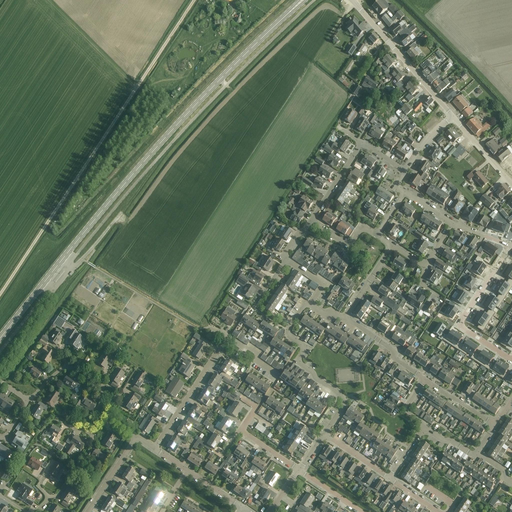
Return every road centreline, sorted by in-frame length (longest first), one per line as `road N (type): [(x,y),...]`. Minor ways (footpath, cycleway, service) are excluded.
road 1 (secondary): [(0,338),(126,181),(300,1)]
road 2 (track): [(0,295),(194,0)]
road 3 (residential): [(323,435),(344,401),(301,364),(306,347),(289,336),(309,305)]
road 4 (residential): [(511,246),(460,323),(511,360)]
road 5 (tertiary): [(452,117),(352,0)]
road 6 (residential): [(154,448),(227,336)]
